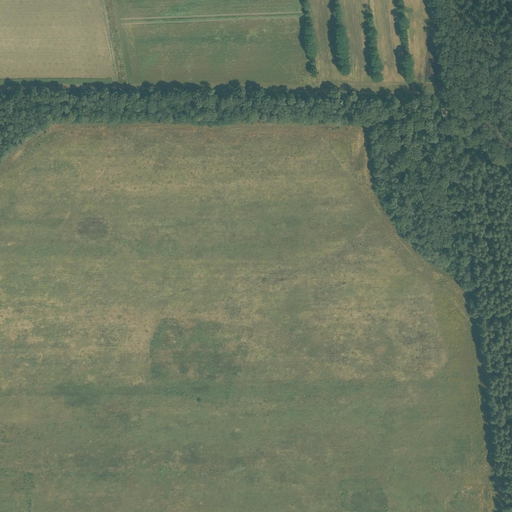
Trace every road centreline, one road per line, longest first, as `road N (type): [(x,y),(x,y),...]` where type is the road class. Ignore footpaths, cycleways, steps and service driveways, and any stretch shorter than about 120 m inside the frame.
road 1 (track): [(446,511),(485,443),(471,322),(394,230),(371,183),(365,128),(64,124),(0,161)]
road 2 (track): [(0,247),(59,226),(141,125),(193,146),(266,143),(312,125),(394,230)]
